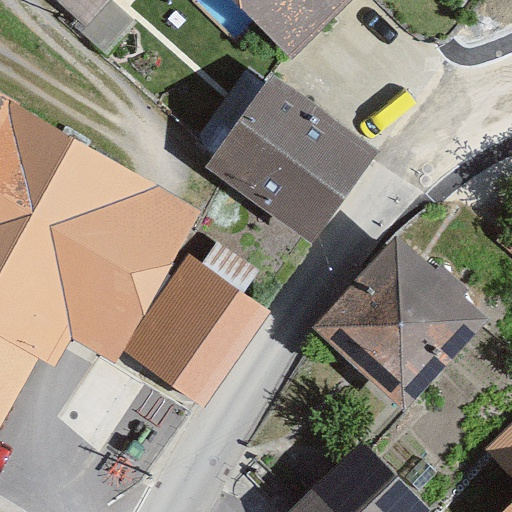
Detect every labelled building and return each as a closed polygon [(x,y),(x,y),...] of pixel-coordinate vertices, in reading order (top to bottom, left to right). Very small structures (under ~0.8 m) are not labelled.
[(232,0),(277,46),(323,0),(232,0)] [(243,70),(188,152),(289,220),(344,138),(243,70)] [(0,387),(37,321),(92,351),(178,195),(0,98),(0,387)] [(211,228),(201,244),(251,278),(261,262),(211,228)] [(377,234),(302,322),(387,393),(462,305),(377,234)] [(257,303),(175,247),(113,337),(196,393),(257,303)] [(511,511),(511,426),(490,449),(511,469),(511,485),(485,511),(511,511)] [(346,434),(269,507),(273,511),(401,511),(412,502),(346,434)]
